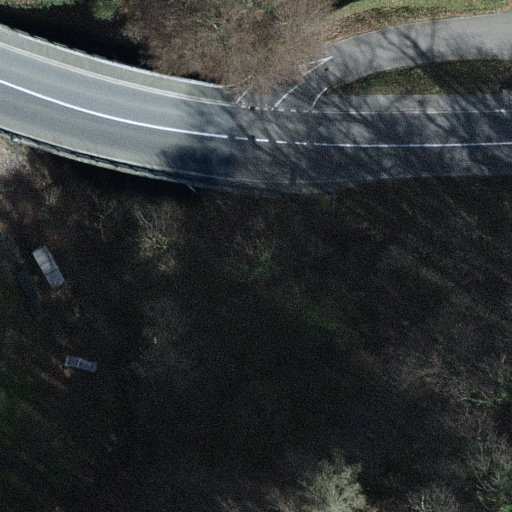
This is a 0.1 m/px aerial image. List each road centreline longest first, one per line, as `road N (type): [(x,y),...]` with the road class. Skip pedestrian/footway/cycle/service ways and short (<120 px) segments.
road 1 (residential): [(511,40),(437,43),(324,70),(280,101),(263,142)]
road 2 (tertiary): [(0,81),(90,111),(263,142)]
road 3 (tertiary): [(263,142),(511,142)]
